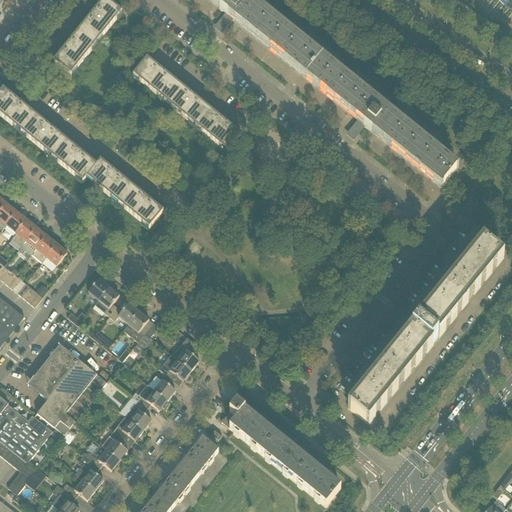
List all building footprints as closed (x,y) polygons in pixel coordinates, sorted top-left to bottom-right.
[(97,46),(122,15),(105,0),(94,14),(92,13),(89,17),(90,18),(79,32),(97,46)] [(219,24),(220,25),(225,30),(226,29),(225,29),(232,20),(295,71),(312,51),(249,0),(207,0),(227,16),(220,25),(219,24)] [(511,0),(500,0),(511,9),(511,0)] [(65,49),(54,63),(54,64),(71,78),(97,46),(79,32),(68,46),(67,44),(64,48),(65,49)] [(351,131),(356,136),(357,137),(358,136),(357,136),(364,127),(441,190),(443,188),(456,171),(458,169),(312,51),(295,71),(359,123),(352,132),(351,131)] [(161,72),(147,60),(133,78),(164,103),(178,86),(165,75),(167,73),(163,70),(161,72)] [(192,97),(178,86),(164,103),(196,129),(210,111),(196,100),(198,98),(194,95),(192,97)] [(18,103),(4,91),(0,95),(0,117),(21,134),(35,117),(21,106),(23,104),(19,101),(18,103)] [(241,137),(241,136),(227,125),(229,124),(225,121),(223,122),(210,111),(196,129),(227,154),(241,137)] [(21,134),(52,160),(66,142),(52,131),(54,129),(50,126),(49,128),(35,117),(21,134)] [(79,153),(66,142),(52,160),(83,185),(87,181),(87,180),(97,167),(96,167),(83,156),(85,155),(81,151),(79,153)] [(118,206),(132,188),(119,177),(120,175),(116,172),(115,174),(102,163),(101,163),(97,167),(87,180),(87,181),(118,206)] [(150,231),(164,214),(163,213),(150,202),(151,201),(147,197),(146,199),(132,188),(118,206),(150,231)] [(7,206),(0,213),(0,222),(6,228),(17,214),(7,206)] [(27,223),(17,214),(6,228),(16,236),(27,223)] [(22,250),(37,231),(27,223),(16,236),(11,241),(22,250)] [(47,239),(37,231),(22,250),(32,258),(32,257),(47,239)] [(46,260),(57,247),(47,239),(32,257),(42,265),(46,260)] [(483,244),(418,323),(412,331),(406,338),(348,410),(367,425),(501,259),(483,244)] [(46,260),(57,269),(68,255),(57,247),(46,260)] [(0,273),(0,281),(1,282),(9,272),(4,269),(0,273)] [(1,282),(5,285),(13,276),(11,274),(9,272),(1,282)] [(5,285),(9,289),(17,279),(15,278),(13,276),(5,285)] [(9,289),(13,292),(21,283),(19,280),(17,279),(9,289)] [(99,281),(89,294),(99,303),(109,290),(99,281)] [(21,283),(13,292),(18,296),(26,286),(23,284),(21,283)] [(18,296),(22,299),(30,290),(26,286),(18,296)] [(36,294),(39,297),(42,300),(47,294),(41,288),(36,294)] [(22,299),(26,303),(34,293),(30,290),(22,299)] [(99,303),(95,308),(109,320),(118,310),(113,306),(120,298),(109,290),(99,303)] [(34,293),(26,303),(30,306),(39,297),(36,294),(34,293)] [(35,310),(43,300),(42,300),(39,297),(30,306),(35,310)] [(0,349),(24,320),(24,321),(25,320),(0,299),(0,349)] [(139,314),(129,306),(122,314),(118,310),(109,320),(114,324),(118,319),(128,327),(129,327),(139,314)] [(129,327),(128,327),(123,333),(139,345),(146,336),(154,326),(139,314),(129,327)] [(71,315),(68,320),(78,328),(86,318),(82,315),(77,320),(71,315)] [(159,330),(154,326),(146,336),(151,340),(159,330)] [(98,345),(103,338),(98,334),(93,340),(98,345)] [(179,363),(178,363),(191,374),(200,363),(195,359),(201,352),(188,341),(187,341),(188,342),(182,350),(186,353),(179,363)] [(65,438),(106,385),(60,347),(49,361),(48,360),(41,368),(42,369),(28,387),(48,403),(37,416),(65,438)] [(164,365),(168,358),(162,354),(157,360),(164,365)] [(122,356),(118,361),(123,365),(127,360),(122,356)] [(175,377),(183,384),(191,374),(178,363),(171,358),(159,373),(161,374),(171,382),(175,377)] [(167,404),(176,393),(167,386),(171,382),(161,374),(157,379),(162,383),(154,392),(154,393),(167,404)] [(151,407),(159,414),(167,404),(154,393),(154,392),(148,387),(148,388),(147,387),(140,397),(140,398),(141,399),(137,404),(147,412),(151,407)] [(0,444),(2,446),(6,449),(10,453),(15,456),(19,459),(23,463),(28,466),(53,435),(60,441),(61,442),(64,438),(55,431),(53,434),(46,429),(33,418),(28,423),(9,407),(0,399),(0,444)] [(137,404),(133,409),(126,418),(144,433),(152,423),(143,416),(147,412),(137,404)] [(341,491),(340,490),(245,413),(245,412),(237,405),(222,424),(326,509),(341,491)] [(127,437),(135,444),(144,433),(126,418),(114,433),(124,441),(127,437)] [(69,446),(76,437),(70,432),(63,441),(69,446)] [(120,463),(128,453),(120,446),(124,441),(114,433),(102,448),(106,452),(120,463)] [(222,439),(215,433),(211,437),(219,443),(222,439)] [(195,483),(219,453),(203,440),(179,470),(195,483)] [(87,452),(92,456),(99,448),(94,444),(87,452)] [(103,467),(111,473),(120,463),(106,452),(102,448),(100,447),(92,458),(89,456),(84,455),(82,457),(84,458),(100,471),(103,467)] [(0,456),(0,458),(3,461),(10,453),(6,449),(0,456)] [(7,465),(15,456),(10,453),(3,461),(7,465)] [(19,459),(15,456),(7,465),(12,468),(19,459)] [(82,469),(76,476),(77,477),(76,477),(78,479),(83,482),(96,493),(104,483),(96,476),(100,471),(84,458),(81,462),(87,467),(84,471),(82,469)] [(12,468),(16,472),(23,463),(19,459),(12,468)] [(16,472),(20,475),(29,482),(36,473),(23,463),(16,472)] [(171,511),(195,483),(179,470),(155,499),(171,511)] [(29,482),(26,486),(34,493),(46,479),(37,471),(36,473),(29,482)] [(511,472),(500,488),(505,492),(511,482),(511,472)] [(29,482),(20,475),(17,479),(26,486),(29,482)] [(26,486),(17,479),(14,483),(23,490),(26,486)] [(79,497),(87,503),(96,493),(83,482),(74,492),(70,488),(66,493),(76,501),(79,497)] [(23,490),(14,483),(10,487),(19,494),(23,490)] [(16,498),(17,497),(19,494),(10,487),(7,491),(16,498)] [(497,502),(505,492),(500,488),(492,498),(497,502)] [(57,511),(79,511),(72,506),(76,501),(66,493),(62,498),(60,496),(51,507),(57,511)] [(16,498),(13,502),(23,510),(27,505),(17,497),(16,498)] [(171,511),(155,499),(145,511),(171,511)] [(495,503),(488,511),(505,511),(506,511),(495,503)]
